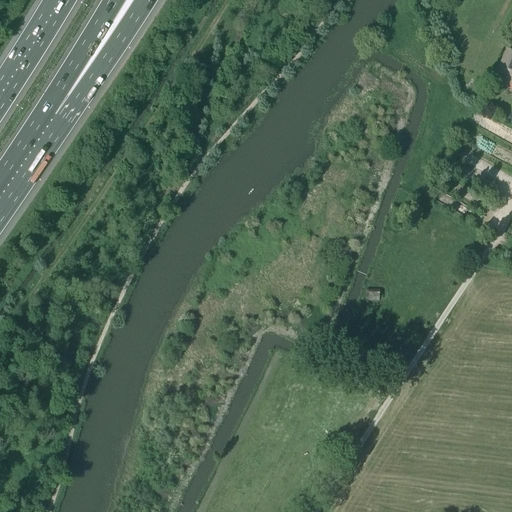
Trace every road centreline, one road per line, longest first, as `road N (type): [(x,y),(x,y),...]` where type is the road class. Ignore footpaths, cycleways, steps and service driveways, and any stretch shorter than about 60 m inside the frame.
road 1 (motorway): [(46,108),(145,0)]
road 2 (motorway): [(69,0),(0,109)]
road 3 (motorway): [(46,108),(113,0)]
